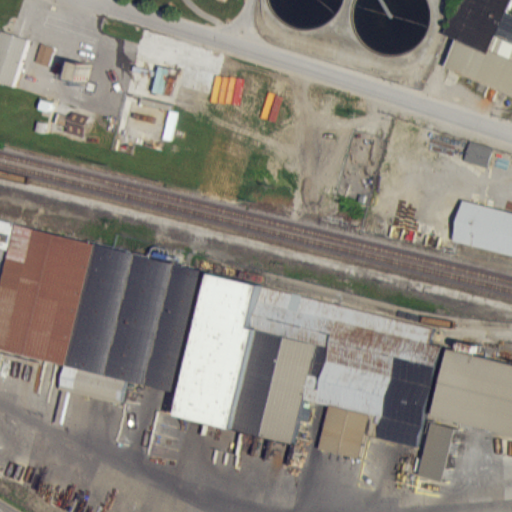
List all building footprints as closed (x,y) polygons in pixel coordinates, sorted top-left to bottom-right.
[(511,0),(461,0),(447,33),(460,39),(448,66),(511,94),(511,0)] [(0,88),(18,94),(31,46),(4,38),(0,53),(0,88)] [(57,54),(43,50),(38,69),(51,73),(57,54)] [(76,84),(87,88),(92,72),(81,68),(76,84)] [(69,133),(68,140),(86,144),(90,123),(74,119),(73,123),(60,120),(58,131),(69,133)] [(490,175),(496,155),(472,148),(466,168),(490,175)] [(457,250),(511,261),(511,218),(466,209),(457,250)] [(215,276),(0,228),(0,254),(12,257),(0,309),(0,356),(68,371),(62,397),(124,411),(129,388),(148,392),(149,386),(169,390),(168,394),(173,395),(176,381),(191,385),(215,276)] [(435,330),(213,284),(184,423),(207,428),(199,464),(215,467),(217,458),(239,462),(244,439),(296,450),(306,407),(332,412),(322,457),(363,465),(368,443),(421,454),(428,419),(438,421),(451,361),(443,360),(444,353),(431,351),(435,330)] [(511,369),(453,357),(439,426),(511,440),(511,369)] [(449,489),(462,436),(436,429),(423,483),(449,489)]
